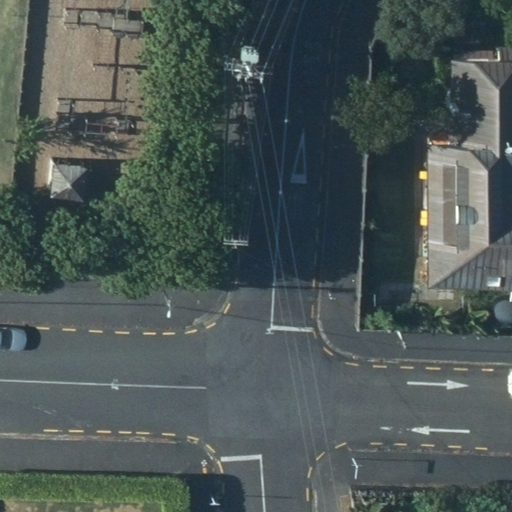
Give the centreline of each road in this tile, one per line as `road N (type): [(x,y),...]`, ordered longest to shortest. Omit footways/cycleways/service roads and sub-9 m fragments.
road 1 (residential): [(268,397),(294,88),(310,0)]
road 2 (residential): [(0,383),(268,397)]
road 3 (residential): [(268,397),(511,410)]
